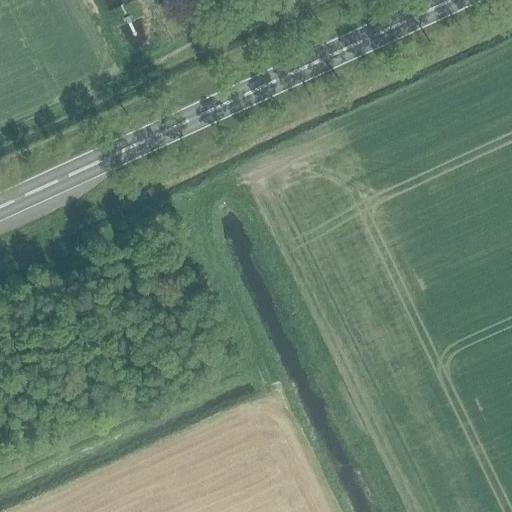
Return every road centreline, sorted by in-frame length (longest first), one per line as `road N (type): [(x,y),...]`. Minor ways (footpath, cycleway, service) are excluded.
road 1 (trunk): [(0,208),(454,0)]
road 2 (track): [(0,130),(288,0)]
